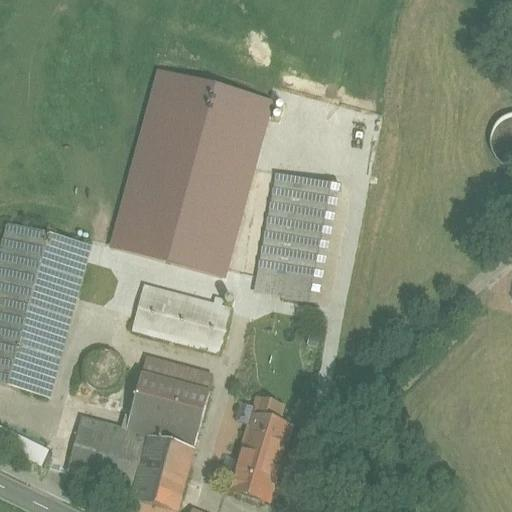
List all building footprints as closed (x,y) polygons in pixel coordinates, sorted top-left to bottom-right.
[(112,251),(229,283),(279,105),(162,72),(113,246),(112,251)] [(511,119),(509,121),(500,127),(495,136),(493,148),(495,158),(498,161),(502,167),(510,172),(511,172),(511,119)] [(343,192),(280,180),(257,298),(320,310),(343,192)] [(0,387),(53,401),(92,250),(8,228),(0,260),(0,387)] [(239,294),(150,271),(134,333),(223,356),(239,294)] [(124,364),(119,357),(112,353),(104,352),(96,354),(90,359),(86,365),(84,374),(86,381),(91,388),(97,391),(106,393),(114,391),(120,386),(124,380),(126,371),(124,364)] [(151,511),(180,511),(218,378),(149,359),(128,434),(84,422),(68,480),(132,498),(129,506),(151,511)] [(273,509),(295,428),(252,416),(230,497),(273,509)] [(53,456),(0,429),(0,449),(45,472),(53,456)]
